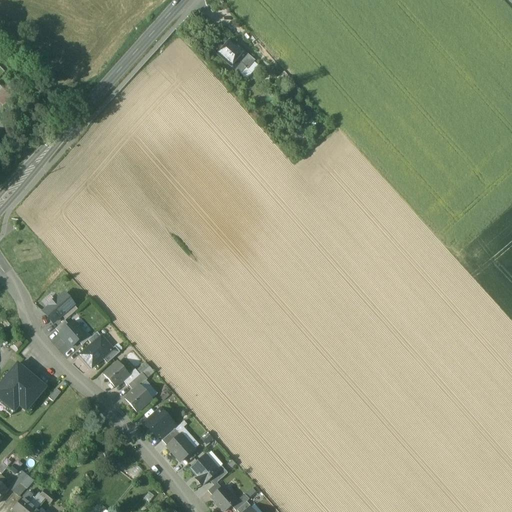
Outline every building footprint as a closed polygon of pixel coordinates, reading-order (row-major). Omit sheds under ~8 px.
[(236,48),(230,42),(218,55),(231,67),(237,60),(244,53),(237,47),(236,48)] [(244,53),(237,60),(246,68),(253,60),(244,53)] [(237,60),(231,67),(240,75),(246,68),(237,60)] [(64,295),(43,312),(53,324),(62,316),(73,306),(64,295)] [(73,306),(62,316),(65,320),(77,310),(73,306)] [(55,330),(59,334),(68,326),(65,322),(55,330)] [(85,336),(73,322),(68,326),(59,334),(72,348),(78,342),(85,336)] [(88,341),(92,346),(101,338),(97,333),(91,338),(88,341)] [(85,336),(78,342),(82,346),(88,341),(91,338),(88,334),(85,336)] [(92,346),(81,356),(92,368),(102,359),(112,350),(101,338),(92,346)] [(112,350),(102,359),(107,364),(120,353),(115,348),(112,350)] [(74,361),(80,367),(81,366),(85,371),(88,368),(78,358),(74,361)] [(19,363),(0,384),(0,405),(11,415),(19,406),(26,413),(48,387),(19,363)] [(129,376),(118,363),(103,375),(115,388),(122,381),(129,376)] [(129,376),(122,381),(127,387),(139,376),(135,370),(129,376)] [(142,374),(128,386),(134,392),(140,387),(140,386),(147,380),(142,374)] [(151,400),(140,387),(134,392),(125,400),(137,413),(151,400)] [(56,388),(49,397),(53,401),(61,391),(56,388)] [(159,411),(146,423),(158,437),(159,436),(171,425),(159,411)] [(171,425),(159,436),(163,440),(175,429),(171,425)] [(163,440),(162,441),(167,447),(180,435),(175,429),(163,440)] [(180,435),(167,447),(180,462),(194,450),(180,435)] [(218,471),(205,457),(190,470),(197,478),(195,479),(202,487),(209,480),(218,472),(218,471)] [(18,470),(13,465),(8,471),(14,475),(18,470)] [(218,472),(209,480),(214,486),(217,484),(227,475),(221,468),(218,471),(218,472)] [(21,471),(8,488),(13,492),(27,476),(21,471)] [(27,476),(13,492),(19,497),(32,481),(27,476)] [(214,486),(208,492),(212,497),(221,489),(217,484),(214,486)] [(212,497),(211,497),(223,511),(224,511),(231,507),(236,503),(222,487),(221,489),(212,497)] [(48,494),(43,490),(39,495),(44,499),(48,494)] [(31,496),(26,492),(21,498),(26,503),(31,496)] [(37,493),(28,505),(35,510),(40,504),(44,499),(39,495),(37,493)] [(54,498),(48,494),(44,499),(49,504),(54,498)] [(236,503),(231,507),(236,511),(237,511),(246,503),(249,500),(245,495),(236,503)] [(26,503),(21,498),(11,510),(13,511),(33,511),(35,510),(28,505),(26,503)] [(49,504),(44,499),(40,504),(48,510),(51,505),(49,504)] [(246,503),(237,511),(245,511),(249,509),(250,509),(251,508),(246,503)]
